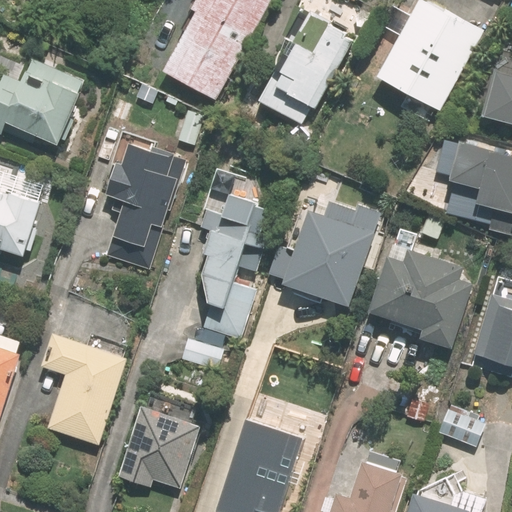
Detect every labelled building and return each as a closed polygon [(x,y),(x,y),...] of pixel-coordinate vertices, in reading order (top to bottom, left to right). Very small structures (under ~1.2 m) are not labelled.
[(270,0),(196,0),(191,9),(197,12),(164,71),(216,100),(271,0),(270,0)] [(425,0),(417,0),(376,75),(439,110),(483,32),(425,0)] [(284,53),(258,101),(301,124),(310,107),(314,109),(352,40),(345,37),(348,31),(309,10),(292,41),(295,42),(288,55),(284,53)] [(0,132),(1,129),(33,143),(35,136),(56,145),(59,139),(64,141),(74,119),(68,117),(84,80),(32,57),(21,82),(3,73),(0,80),(0,132)] [(511,83),(495,79),(485,119),(511,126),(511,83)] [(177,139),(194,145),(204,115),(187,110),(177,139)] [(149,269),(185,159),(150,147),(148,151),(127,144),(121,163),(116,161),(105,195),(114,198),(111,208),(119,211),(106,254),(149,269)] [(511,235),(511,162),(461,150),(448,202),(477,209),(473,226),(511,235)] [(0,250),(0,249),(22,256),(24,248),(30,250),(37,229),(31,227),(43,189),(0,175),(0,250)] [(261,249),(262,247),(266,233),(261,231),(268,209),(253,204),(255,201),(229,193),(222,215),(206,209),(200,226),(209,229),(202,252),(208,254),(201,274),(207,302),(210,303),(202,326),(240,339),(256,289),(233,282),(238,266),(245,243),(261,249)] [(282,282),(348,306),(375,233),(370,232),(377,212),(361,207),(359,214),(332,204),(327,217),(307,210),(282,282)] [(263,248),(262,247),(261,249),(245,243),(238,266),(256,272),(263,248)] [(386,255),(367,312),(422,330),(419,338),(450,349),(472,284),(458,280),(463,267),(407,248),(403,261),(386,255)] [(511,297),(491,291),(473,353),(511,363),(511,297)] [(0,411),(19,354),(16,353),(20,341),(0,334),(0,411)] [(47,427),(99,444),(127,358),(52,334),(42,365),(65,373),(47,427)] [(187,338),(181,358),(217,371),(224,351),(187,338)] [(406,416),(424,422),(430,404),(412,398),(406,416)] [(492,418),(453,404),(443,431),(483,445),(492,418)] [(140,406),(116,478),(150,489),(154,478),(170,484),(190,423),(140,406)] [(243,511),(245,507),(262,511),(278,511),(301,436),(245,419),(218,506),(236,511),(243,511)] [(335,492),(329,511),(391,511),(404,474),(362,461),(350,497),(335,492)] [(413,494),(407,511),(481,511),(485,500),(457,491),(452,507),(413,494)]
